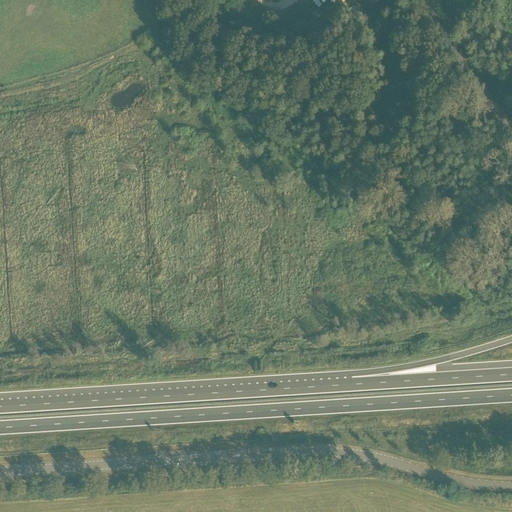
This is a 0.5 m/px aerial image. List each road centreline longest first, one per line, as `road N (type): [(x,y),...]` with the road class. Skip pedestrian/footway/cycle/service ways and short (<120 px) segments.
road 1 (tertiary): [(0,473),(315,452),(511,487)]
road 2 (trunk): [(0,428),(511,395)]
road 3 (trunk): [(353,384),(0,407)]
road 4 (trunk): [(511,339),(353,384)]
road 5 (unclassified): [(511,130),(419,0)]
road 6 (trunk): [(511,374),(353,384)]
